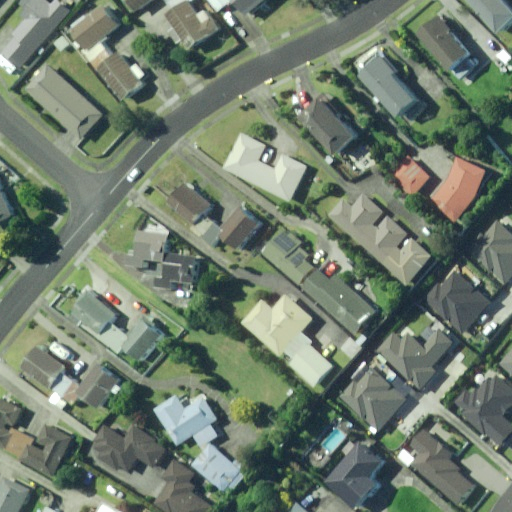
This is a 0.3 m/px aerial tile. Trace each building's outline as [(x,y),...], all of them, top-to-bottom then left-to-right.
[(59,0),(55,4),(50,0),(27,0),(25,2),(24,4),(31,10),(26,15),(25,16),(30,20),(17,34),(21,37),(7,52),(25,68),(40,51),(44,54),(47,50),(44,47),(62,25),(75,11),(74,10),(62,0),(59,0)] [(131,0),(140,12),(157,0),(170,0),(172,2),(174,0),(131,0)] [(192,2),(194,0),(174,0),(172,2),(177,10),(169,15),(178,28),(173,32),(176,35),(181,44),(183,43),(186,40),(191,46),(193,50),(224,29),(216,17),(214,19),(208,10),(202,15),(192,2)] [(225,8),(235,0),(211,0),(220,12),(225,8)] [(237,0),(252,16),(270,0),(237,0)] [(509,0),(473,0),(477,4),(506,34),(511,28),(511,2),(510,0),(509,0)] [(94,61),(110,48),(105,43),(112,38),(110,35),(123,25),(111,9),(107,5),(90,18),(88,15),(75,25),(77,28),(75,30),(90,49),(86,51),(94,61)] [(477,55),(462,38),(459,34),(460,33),(446,16),(423,36),(457,73),(477,55)] [(65,51),(73,44),(66,36),(58,43),(65,51)] [(110,48),(94,61),(102,71),(103,70),(127,101),(148,84),(144,79),(149,75),(142,66),(140,64),(136,68),(123,52),(116,57),(110,48)] [(511,52),(509,49),(502,55),(511,64),(511,52)] [(404,80),(399,76),(403,73),(387,56),(366,76),(365,77),(384,97),(381,99),(384,103),(387,101),(404,119),(423,101),(404,80)] [(106,113),(87,96),(52,65),(51,66),(34,86),(30,90),(47,105),(49,107),(61,118),(71,126),(85,139),(87,140),(109,115),(106,113)] [(342,114),(344,112),(328,94),(302,117),(318,134),(322,138),(324,136),(338,153),(342,157),(344,155),(364,137),(342,114)] [(271,146),(268,145),(246,133),(228,168),(294,202),(312,167),(293,157),(286,154),(279,169),(263,161),(271,146)] [(363,153),(356,160),(362,166),(369,160),(363,153)] [(416,197),(419,194),(435,177),(411,156),(410,157),(393,176),(416,197)] [(495,172),(465,158),(463,158),(462,161),(452,181),(436,201),(461,223),(483,198),(495,172)] [(6,188),(0,174),(0,225),(19,217),(14,206),(8,191),(6,188)] [(200,191),(196,188),(190,183),(172,203),(178,209),(176,210),(179,212),(180,211),(197,226),(194,229),(204,238),(218,222),(209,214),(216,206),(215,205),(200,191)] [(153,204),(154,203),(158,199),(150,192),(146,197),(145,198),(153,204)] [(439,257),(428,246),(420,240),(418,239),(407,251),(403,247),(414,234),(411,232),(397,220),(393,216),(382,229),(377,225),(388,212),(383,208),(370,196),(368,194),(356,207),(348,200),(347,199),(333,216),(414,286),(439,257)] [(265,225),(253,215),(243,206),(225,228),(218,222),(204,238),(214,246),(224,235),(242,251),(265,225)] [(511,281),(511,229),(503,222),(492,233),(488,229),(470,250),(508,285),(511,281)] [(291,237),(293,235),(287,230),(267,254),(275,262),(303,286),(319,268),(309,259),(313,255),(308,251),(291,237)] [(171,253),(173,235),(142,231),(139,255),(131,254),(130,265),(134,266),(147,268),(148,259),(169,262),(167,278),(159,277),(158,288),(175,290),(176,282),(197,285),(200,257),(171,253)] [(372,303),(340,275),(335,281),(322,270),(306,288),(340,317),(362,336),(381,314),(383,312),(372,303)] [(494,303),(459,272),(446,288),(442,285),(428,301),(467,334),(494,303)] [(108,302),(93,290),(91,288),(82,299),(85,302),(73,317),(77,320),(83,325),(87,320),(103,333),(102,336),(110,343),(123,327),(115,320),(120,314),(121,313),(108,302)] [(339,367),(331,359),(314,345),(317,342),(306,332),(317,319),(289,295),(277,309),(266,300),(246,323),(285,357),(290,352),(299,360),(295,365),(321,387),(339,367)] [(191,315),(197,308),(192,304),(186,312),(191,315)] [(144,360),(161,340),(166,334),(156,326),(159,323),(148,313),(130,334),(123,327),(110,343),(121,352),(127,346),(142,358),(144,360)] [(458,343),(443,330),(428,347),(413,334),(403,325),(380,350),(425,390),(441,372),(437,368),(458,343)] [(64,394),(77,378),(67,371),(71,365),(42,343),(25,366),(30,370),(28,372),(34,377),(36,374),(54,388),(55,388),(64,394)] [(77,357),(62,345),(58,349),(73,361),(77,357)] [(511,354),(502,365),(511,373),(511,354)] [(77,378),(64,394),(76,404),(84,394),(102,408),(116,389),(120,393),(124,387),(120,384),(124,379),(102,362),(85,384),(77,378)] [(344,398),(375,425),(370,430),(378,437),(411,400),(375,369),(362,385),(358,381),(344,398)] [(511,410),(511,386),(497,374),(477,398),(468,391),(458,404),(464,410),(466,417),(504,448),(511,438),(511,419),(508,416),(511,410)] [(54,399),(65,408),(70,401),(65,397),(65,396),(59,391),(54,399)] [(189,408),(181,396),(180,394),(157,408),(180,444),(196,434),(206,450),(195,463),(231,495),(250,473),(236,461),(213,442),(212,443),(210,441),(222,434),(214,423),(221,418),(207,396),(189,408)] [(20,404),(7,397),(3,395),(0,400),(0,443),(18,452),(28,432),(12,424),(10,427),(9,426),(11,422),(18,425),(27,407),(20,404)] [(76,435),(55,425),(50,422),(49,425),(41,440),(51,445),(48,449),(36,443),(39,437),(28,432),(18,452),(22,455),(19,460),(23,462),(25,460),(56,476),(76,435)] [(161,440),(139,427),(131,439),(110,426),(102,441),(104,443),(101,448),(109,453),(106,457),(122,467),(124,463),(133,469),(140,456),(157,466),(168,449),(160,443),(161,440)] [(455,454),(426,430),(413,447),(422,454),(413,466),(462,505),(478,487),(460,472),(463,469),(451,459),(455,454)] [(384,460),(361,440),(357,445),(351,439),(343,449),(348,454),(343,460),(327,478),(325,481),(357,508),(379,482),(377,480),(371,474),(379,465),(384,460)] [(76,442),(69,455),(76,459),(83,446),(76,442)] [(173,480),(158,503),(171,511),(216,511),(221,506),(199,491),(203,485),(196,481),(200,474),(178,459),(167,477),(173,480)] [(0,511),(22,511),(33,491),(34,489),(17,480),(8,475),(0,490),(0,511)] [(127,511),(107,501),(101,511),(127,511)] [(305,511),(297,505),(294,502),(284,511),(305,511)]
